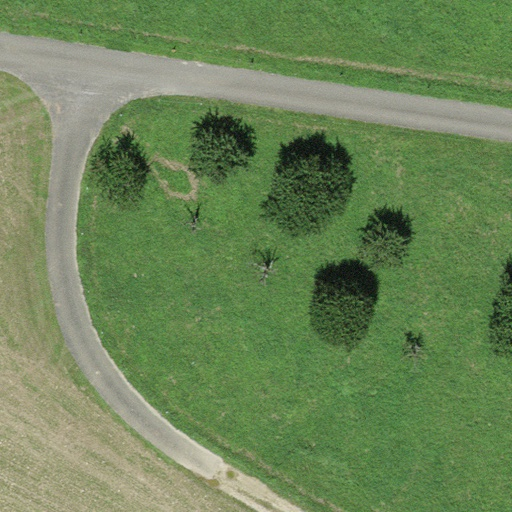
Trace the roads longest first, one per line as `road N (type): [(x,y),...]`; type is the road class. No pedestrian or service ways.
road 1 (track): [(291,511),(178,449),(93,363),(56,243),(86,66)]
road 2 (unclassified): [(511,121),(0,56)]
